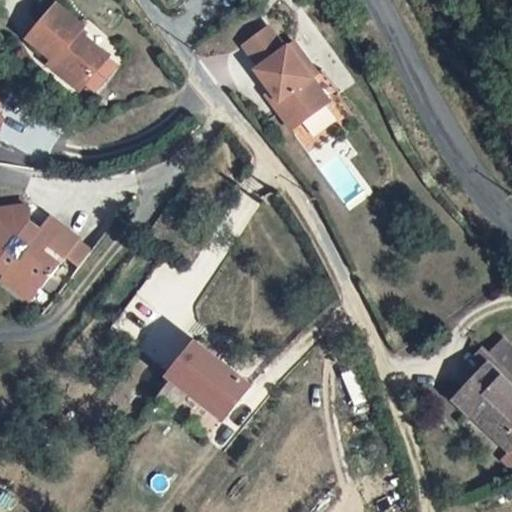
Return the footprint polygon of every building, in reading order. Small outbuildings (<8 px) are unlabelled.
[(84,85),(95,96),(121,69),(110,59),(83,33),(88,28),(62,4),(29,34),(57,60),(84,85)] [(244,49),(260,72),(284,55),(268,32),(244,49)] [(284,55),(260,72),(256,74),(271,95),(296,130),(328,108),(311,82),(316,79),(293,48),(284,55)] [(84,85),(57,60),(48,68),(76,94),(84,85)] [(311,82),(328,108),(338,100),(320,75),(316,79),(311,82)] [(265,99),(290,134),(296,130),(271,95),(265,99)] [(339,105),(295,131),(306,148),(349,122),(339,105)] [(0,273),(4,277),(1,281),(23,298),(32,286),(38,291),(42,287),(49,278),(56,268),(39,254),(45,246),(35,238),(22,227),(27,221),(25,209),(0,211),(0,273)] [(62,261),(76,243),(49,222),(35,238),(45,246),(39,254),(56,268),(62,261)] [(76,243),(62,261),(75,271),(89,254),(76,243)] [(49,278),(42,287),(50,293),(57,284),(49,278)] [(32,286),(23,298),(29,303),(38,291),(32,286)] [(478,360),(483,365),(497,348),(492,344),(478,360)] [(246,390),(192,347),(165,380),(219,424),(246,390)] [(511,393),(506,389),(511,382),(511,360),(497,348),(483,365),(478,360),(475,358),(468,366),(481,377),(454,408),(468,421),(475,415),(483,421),(480,425),(506,447),(511,439),(511,393)] [(468,421),(508,457),(511,451),(511,439),(506,447),(480,425),(483,421),(475,415),(468,421)]
